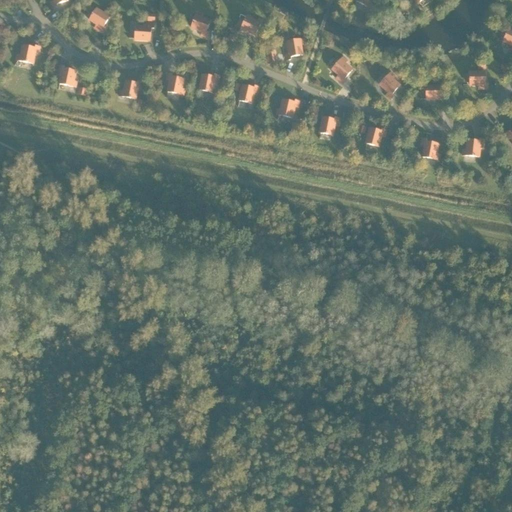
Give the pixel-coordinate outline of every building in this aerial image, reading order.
[(53,0),(54,1),(51,2),(53,8),(57,7),(56,5),(68,1),(67,0),(53,0)] [(353,0),(367,8),(372,0),(353,0)] [(97,25),(95,28),(103,33),(105,30),(103,28),(109,18),(96,10),(89,21),(97,25)] [(398,21),(405,18),(402,12),(395,15),(398,21)] [(202,33),(201,36),(207,38),(208,34),(206,33),(210,22),(201,18),(202,15),(197,13),(191,28),(202,33)] [(246,32),(255,36),(260,25),(262,26),(264,22),(258,19),(257,22),(246,18),(239,33),(244,35),(246,32)] [(135,27),(134,40),(150,41),(151,29),(153,29),(154,25),(147,25),(147,28),(135,27)] [(173,36),(177,28),(171,25),(167,33),(173,36)] [(511,49),(511,50),(511,49),(511,26),(503,42),(511,46),(511,49)] [(237,36),(230,34),(228,40),(234,43),(237,36)] [(290,58),(302,56),(301,46),(304,45),(303,40),(287,43),(289,54),(286,55),(287,61),(290,60),(290,58)] [(35,53),(38,54),(39,47),(36,47),(35,49),(23,46),(21,56),(17,55),(16,61),(32,64),(35,53)] [(338,76),(336,78),(343,84),(346,82),(344,80),(352,71),(345,64),(347,61),(343,58),(332,70),(338,76)] [(509,68),(504,63),(499,68),(504,73),(509,68)] [(60,85),(76,88),(77,83),(73,82),(75,72),(63,70),(64,67),(60,66),(58,75),(61,76),(60,85)] [(391,96),(400,86),(392,80),(395,77),(390,73),(379,85),(388,93),(386,96),(390,100),(393,97),(391,96)] [(478,89),(487,89),(487,85),(485,85),(485,73),(469,73),(469,86),(478,86),(478,89)] [(181,90),(183,80),(171,78),(171,75),(168,74),(166,81),(170,81),(167,93),(184,96),(185,90),(181,90)] [(213,85),(217,85),(218,76),(215,76),(214,78),(202,76),(199,91),(212,93),(213,85)] [(230,78),(223,77),(222,84),(228,85),(230,78)] [(140,92),(142,83),(138,82),(138,85),(125,82),(123,92),(120,91),(119,97),(135,100),(137,91),(140,92)] [(426,87),(426,100),(442,99),(441,87),(444,87),(443,83),(437,83),(437,86),(426,87)] [(259,88),(255,87),(254,89),(242,86),(239,101),(251,104),(254,93),(257,94),(259,88)] [(86,89),(79,88),(78,96),(85,97),(86,89)] [(145,101),(137,100),(136,107),(144,108),(145,101)] [(276,115),(292,119),(294,107),(297,108),(299,102),(295,101),(295,104),(282,101),(280,110),(277,110),(276,115)] [(335,121),(322,118),(319,133),(332,136),(334,125),(338,125),(339,119),(335,118),(335,121)] [(304,121),(296,119),(295,127),(302,128),(304,121)] [(364,135),(366,129),(359,127),(358,133),(364,135)] [(381,132),(369,129),(365,144),(378,147),(381,136),(384,137),(386,131),(382,130),(381,132)] [(422,158),(439,161),(440,155),(436,155),(438,145),(426,143),(426,140),(422,140),(421,146),(424,146),(422,158)] [(483,150),(484,140),(480,140),(480,142),(467,141),(466,151),(463,151),(462,156),(479,158),(479,149),(483,150)]
